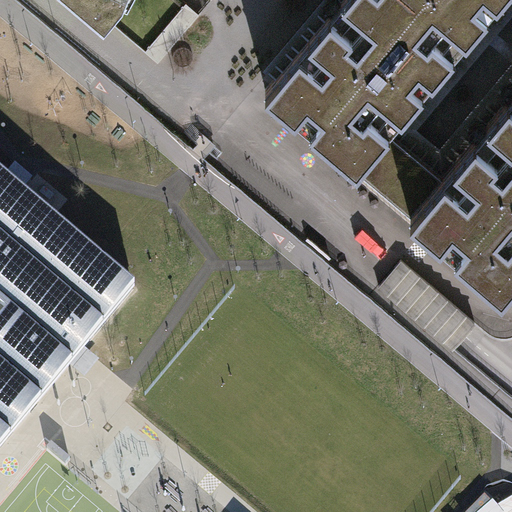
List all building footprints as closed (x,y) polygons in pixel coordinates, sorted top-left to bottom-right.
[(86,0),(103,14),(114,0),(86,0)] [(389,129),(470,33),(432,0),(341,0),(266,89),(357,167),(389,129)] [(497,0),(432,0),(470,33),(497,0)] [(511,91),(442,174),(411,212),(498,289),(511,273),(511,91)] [(399,138),(389,129),(357,167),(368,175),(411,212),(442,174),(399,138)] [(5,183),(0,179),(0,456),(81,359),(137,293),(5,183)] [(464,336),(477,321),(402,258),(378,285),(454,348),(464,336)]
